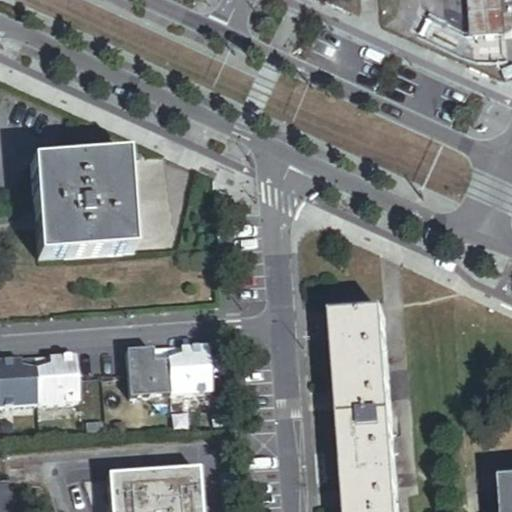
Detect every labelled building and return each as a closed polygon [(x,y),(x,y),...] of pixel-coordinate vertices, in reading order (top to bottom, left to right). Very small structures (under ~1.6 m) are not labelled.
[(497,0),(469,0),(472,41),(501,39),(497,0)] [(33,171),(40,264),(132,257),(125,164),(33,171)] [(333,325),(347,511),(399,511),(386,321),(333,325)] [(181,366),(167,367),(169,400),(209,398),(206,351),(180,353),(181,366)] [(180,353),(166,354),(167,367),(181,366),(180,353)] [(166,354),(151,355),(152,368),(167,367),(166,354)] [(151,355),(125,357),(129,403),(169,400),(167,367),(152,368),(151,355)] [(49,375),(35,376),(37,409),(77,407),(74,360),(48,362),(49,375)] [(48,362),(34,363),(35,376),(49,375),(48,362)] [(34,363),(20,364),(21,377),(35,376),(34,363)] [(20,364),(0,365),(0,411),(37,409),(35,376),(21,377),(20,364)] [(107,484),(109,511),(199,511),(197,477),(107,484)] [(0,511),(8,511),(7,490),(0,490),(0,511)]
